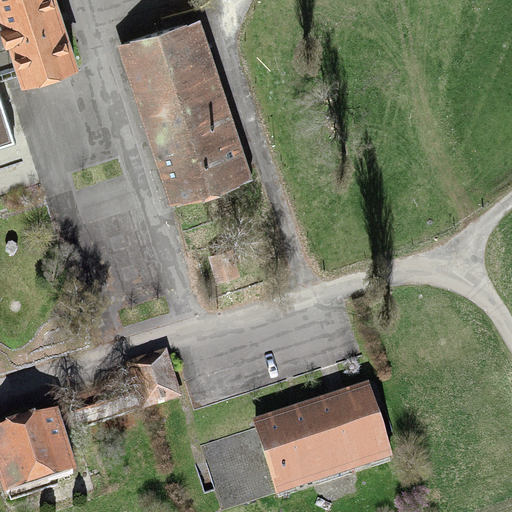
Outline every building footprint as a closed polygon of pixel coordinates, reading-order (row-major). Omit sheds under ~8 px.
[(1,0),(8,20),(2,21),(22,79),(75,62),(54,0),(1,0)] [(172,199),(234,178),(184,23),(121,43),(172,199)] [(0,142),(14,137),(0,94),(0,142)] [(238,251),(218,258),(226,281),(246,274),(238,251)] [(128,365),(136,391),(61,415),(67,433),(178,397),(164,354),(128,365)] [(369,390),(255,427),(277,492),(390,456),(369,390)] [(0,431),(1,435),(0,435),(0,474),(7,495),(8,494),(10,501),(57,485),(55,479),(72,473),(54,417),(41,422),(38,412),(26,416),(17,416),(10,421),(0,424),(0,431)]
